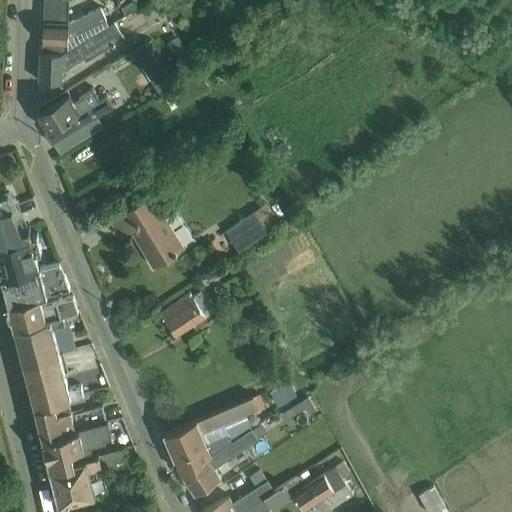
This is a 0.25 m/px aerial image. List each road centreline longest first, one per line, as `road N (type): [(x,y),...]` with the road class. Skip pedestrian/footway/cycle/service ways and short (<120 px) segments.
road 1 (residential): [(177,511),(46,197),(39,156),(19,126)]
road 2 (residential): [(42,511),(0,346)]
road 3 (residential): [(19,126),(26,0)]
